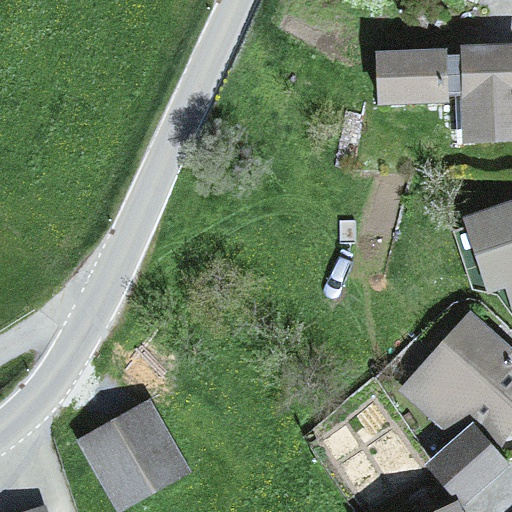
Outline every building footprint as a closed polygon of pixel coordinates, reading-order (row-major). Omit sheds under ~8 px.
[(511,56),(511,51),(361,40),(356,115),(507,126),(511,56)] [(511,291),(511,203),(458,214),(474,299),(511,291)] [(491,344),(449,312),(388,388),(430,421),(491,344)] [(126,394),(61,434),(106,506),(171,466),(126,394)] [(456,414),(412,468),(459,505),(503,451),(456,414)] [(41,511),(37,498),(0,508),(0,511),(41,511)]
